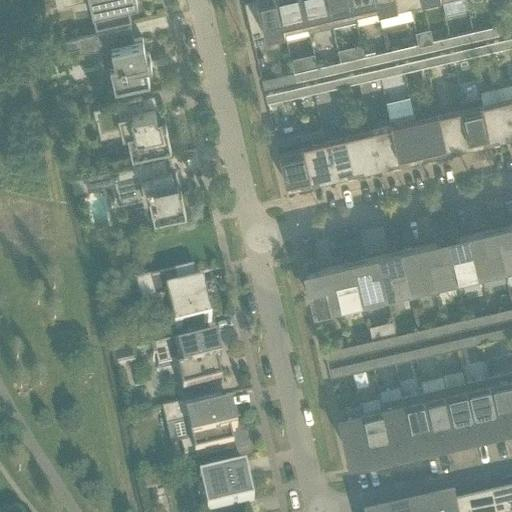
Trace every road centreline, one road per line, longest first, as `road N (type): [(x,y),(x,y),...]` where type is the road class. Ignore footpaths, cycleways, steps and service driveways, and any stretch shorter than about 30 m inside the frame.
road 1 (residential): [(320,511),(254,241)]
road 2 (unclassified): [(254,241),(511,184)]
road 3 (residential): [(254,241),(199,0)]
road 4 (unclassified): [(328,511),(511,470)]
